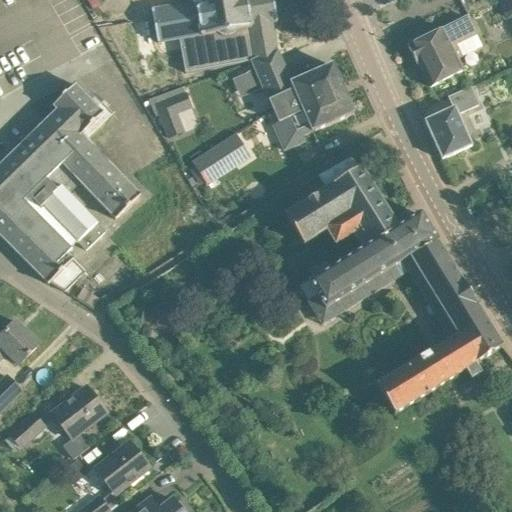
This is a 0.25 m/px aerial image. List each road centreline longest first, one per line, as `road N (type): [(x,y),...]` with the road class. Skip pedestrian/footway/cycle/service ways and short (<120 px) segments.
road 1 (residential): [(240,511),(112,346),(0,266)]
road 2 (secondary): [(483,282),(402,132),(344,0)]
